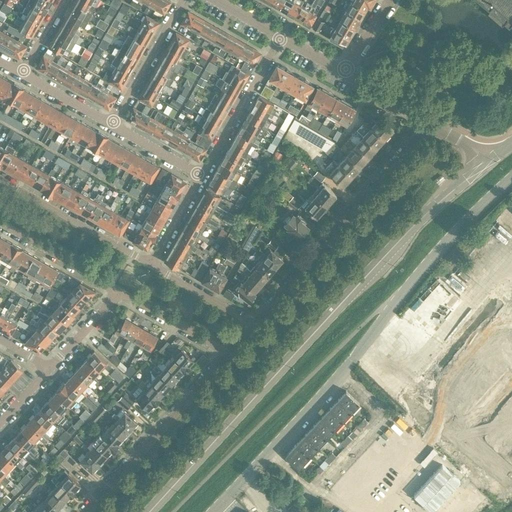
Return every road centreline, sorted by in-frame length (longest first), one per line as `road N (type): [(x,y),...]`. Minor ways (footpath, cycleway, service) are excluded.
road 1 (secondary): [(497,153),(401,237),(150,511)]
road 2 (unclassified): [(212,511),(347,366),(441,248),(511,179)]
road 3 (residential): [(249,321),(440,126)]
road 4 (residential): [(85,511),(222,352)]
road 5 (residential): [(150,264),(0,179)]
road 6 (residential): [(198,174),(279,40)]
road 7 (residential): [(182,0),(112,122)]
road 8 (residential): [(0,223),(118,291)]
road 9 (residential): [(118,291),(222,352)]
